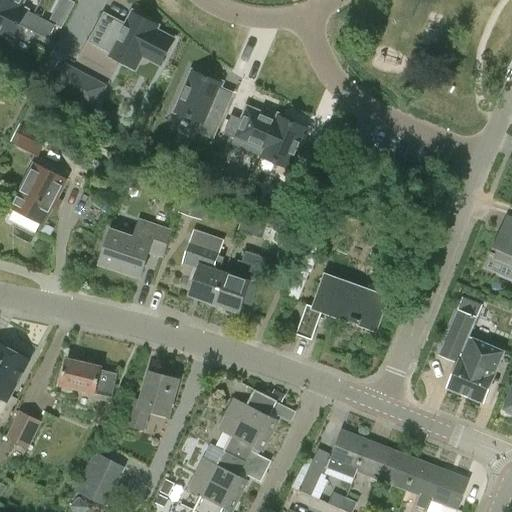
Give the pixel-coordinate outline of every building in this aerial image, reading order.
[(0,0),(0,38),(14,45),(30,16),(22,12),(0,0)] [(0,0),(22,12),(28,0),(0,0)] [(112,0),(90,42),(109,52),(108,54),(137,69),(144,56),(163,65),(178,36),(160,26),(162,22),(133,6),(131,10),(112,0)] [(107,86),(65,64),(52,90),(93,112),(107,86)] [(192,72),(175,112),(202,124),(198,133),(213,140),(233,94),(220,88),(221,84),(192,72)] [(231,116),(224,135),(234,139),(232,145),(261,157),(276,121),(247,109),(242,121),(231,116)] [(276,121),(261,157),(290,170),(307,129),(278,117),(276,121)] [(38,158),(49,136),(25,123),(13,146),(38,158)] [(44,225),(66,181),(36,166),(13,209),(44,225)] [(178,213),(202,220),(210,195),(186,188),(178,213)] [(511,218),(507,216),(484,270),(511,281),(511,218)] [(142,279),(150,253),(163,257),(171,232),(140,222),(135,238),(112,231),(101,266),(142,279)] [(190,295),(214,304),(225,274),(214,270),(225,240),(196,229),(183,264),(195,268),(191,280),(195,281),(190,295)] [(233,277),(225,274),(214,304),(240,313),(243,303),(251,305),(268,258),(247,251),(243,262),(239,261),(233,277)] [(376,331),(388,298),(328,275),(315,307),(308,305),(298,333),(312,339),(323,311),(376,331)] [(484,404),(506,353),(470,338),(478,317),(483,307),(464,299),(440,355),(460,364),(449,390),(484,404)] [(0,397),(7,401),(29,362),(0,345),(0,397)] [(60,381),(95,390),(94,393),(113,397),(118,374),(100,370),(101,366),(67,356),(60,381)] [(141,400),(133,398),(126,425),(145,430),(152,404),(171,410),(180,378),(149,369),(141,400)] [(256,388),(248,403),(236,397),(228,413),(272,435),(280,419),(271,415),(279,400),(256,388)] [(28,445),(41,419),(19,408),(6,434),(28,445)] [(264,451),(272,435),(228,413),(220,428),(232,435),(225,449),(248,461),(256,447),(264,451)] [(358,470),(357,470),(368,440),(344,431),(332,460),(330,459),(327,469),(354,479),(358,470)] [(358,470),(383,480),(395,450),(368,440),(357,470),(358,470)] [(225,449),(218,463),(205,457),(197,472),(241,495),(249,479),(241,475),(248,461),(225,449)] [(407,489),(419,460),(395,450),(383,480),(407,489)] [(124,466),(107,458),(96,452),(76,492),(104,506),(124,466)] [(428,510),(432,499),(444,470),(419,460),(407,489),(422,495),(417,505),(428,510)] [(311,496),(321,474),(309,469),(299,491),(311,496)] [(458,509),(469,479),(444,470),(432,499),(458,509)] [(241,495),(197,472),(189,488),(202,495),(195,509),(200,511),(222,511),(225,506),(233,511),(241,495)] [(330,503),(341,508),(346,496),(335,491),(330,503)] [(353,511),(358,502),(346,496),(341,508),(349,511),(353,511)]
